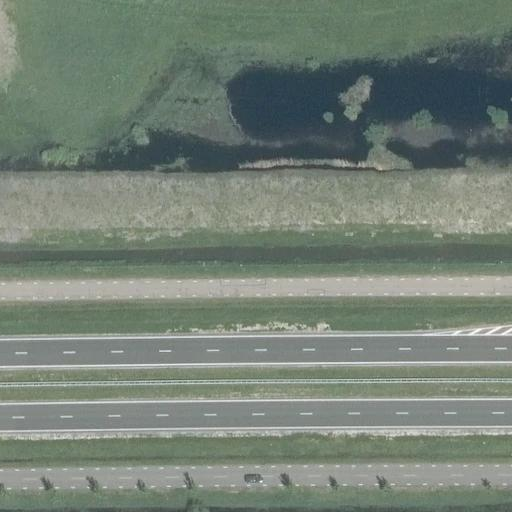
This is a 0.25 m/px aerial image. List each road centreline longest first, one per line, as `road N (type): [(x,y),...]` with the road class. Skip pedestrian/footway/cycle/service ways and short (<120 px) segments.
road 1 (trunk): [(0,420),(511,413)]
road 2 (unclassified): [(0,293),(511,287)]
road 3 (trunk): [(511,349),(0,355)]
road 4 (unclassified): [(0,481),(511,475)]
